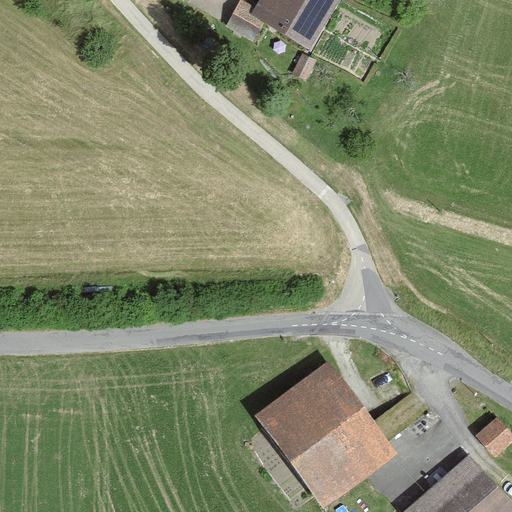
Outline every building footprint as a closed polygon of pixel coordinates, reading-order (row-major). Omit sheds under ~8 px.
[(250,7),(238,0),(237,0),(222,25),(250,42),(264,21),(247,11),(250,7)] [(254,0),(250,7),(247,11),(264,21),(309,51),(337,0),(254,0)] [(369,420),(325,361),(248,419),(318,511),(320,511),(396,455),(385,441),(369,420)] [(411,388),(369,420),(385,441),(427,409),(411,388)] [(511,434),(496,416),(473,436),(492,458),(511,441),(511,434)] [(511,511),(511,503),(466,453),(400,511),(511,511)]
